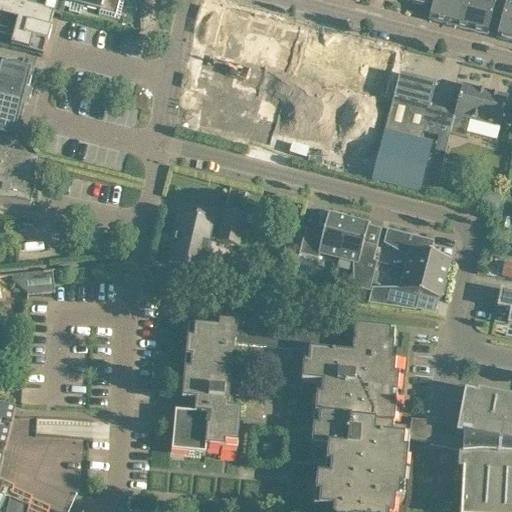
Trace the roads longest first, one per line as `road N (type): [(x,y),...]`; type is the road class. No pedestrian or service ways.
road 1 (residential): [(156,147),(458,222),(473,234),(467,279)]
road 2 (residential): [(118,511),(124,313),(156,147)]
road 3 (residential): [(511,60),(278,0)]
road 4 (residential): [(156,147),(190,0)]
